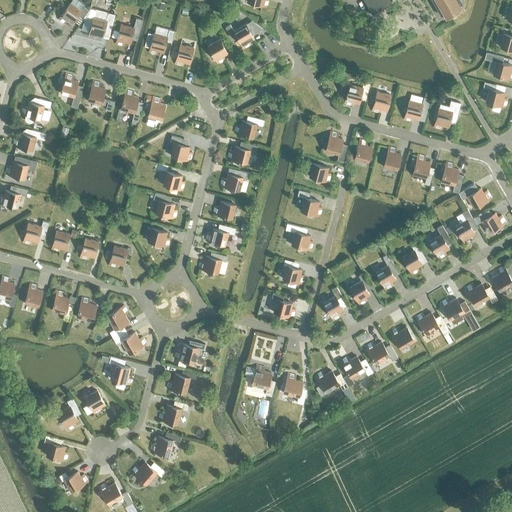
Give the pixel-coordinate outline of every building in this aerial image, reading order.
[(77,15),(82,19),(90,7),(79,0),(71,0),(58,19),(65,24),(67,21),(71,24),(77,15)] [(354,0),(358,6),(365,1),(372,13),(389,4),(386,0),(432,0),(441,15),(445,13),(447,16),(460,9),(457,5),(461,3),(459,0),(354,0)] [(105,26),(111,27),(113,17),(108,15),(108,12),(95,9),(88,36),(96,38),(97,34),(102,36),(105,26)] [(132,33),(138,35),(142,19),(136,17),(133,27),(121,24),(115,44),(123,46),(124,42),(130,43),(132,33)] [(254,38),(251,34),(261,28),(251,20),(245,24),(234,31),(230,24),(225,27),(231,37),(236,34),(244,48),(251,44),(249,41),(254,38)] [(157,50),(163,52),(167,36),(154,33),(149,52),(156,54),(157,50)] [(500,47),(511,49),(511,35),(503,34),(500,47)] [(208,46),(218,63),(225,59),(223,56),(228,53),(219,39),(208,46)] [(184,62),(189,63),(193,47),(180,44),(175,64),(183,66),(184,62)] [(508,78),(511,78),(511,70),(511,65),(500,62),(501,56),(486,52),(484,58),(496,61),(493,74),(500,76),(499,78),(507,80),(508,78)] [(71,106),(77,108),(82,86),(77,85),(78,81),(72,79),(74,75),(66,73),(61,93),(74,97),(71,106)] [(88,100),(104,105),(106,98),(102,97),(105,88),(100,86),(101,83),(93,81),(88,100)] [(361,93),(367,95),(370,83),(363,81),(362,87),(349,84),(344,103),(352,105),(353,102),(358,103),(361,93)] [(485,101),(505,106),(507,99),(503,98),(505,92),(489,88),(485,101)] [(131,122),(137,124),(143,102),(137,100),(138,97),(133,95),(134,91),(126,89),(121,109),(134,113),(131,122)] [(381,109),(386,110),(390,94),(377,91),(372,111),(380,113),(381,109)] [(148,116),(161,120),(165,104),(160,102),(161,98),(153,96),(148,116)] [(23,106),(21,113),(26,115),(26,117),(26,119),(26,120),(28,122),(30,122),(32,122),(33,121),(34,119),(35,117),(41,119),(41,118),(44,106),(49,108),(51,101),(39,98),(38,104),(28,101),(27,107),(23,106)] [(111,111),(114,101),(108,99),(105,109),(111,111)] [(413,117),(418,119),(422,103),(409,99),(404,119),(412,121),(413,117)] [(439,107),(434,127),(441,129),(442,125),(448,127),(450,117),(456,118),(460,103),(450,100),(449,106),(440,104),(439,107)] [(257,124),(262,125),(264,119),(252,116),(251,122),(241,120),(240,125),(236,124),(234,132),(254,137),(257,124)] [(12,144),(32,150),(36,137),(40,138),(41,133),(33,131),(32,136),(20,132),(18,138),(15,137),(12,144)] [(337,160),(343,161),(346,150),(340,148),(342,138),(337,137),(338,133),(330,131),(325,151),(338,154),(337,160)] [(171,135),(170,141),(174,142),(170,155),(190,160),(192,152),(188,151),(190,146),(184,145),(180,144),(181,137),(171,135)] [(354,159),(368,162),(372,146),(366,145),(367,141),(360,139),(354,159)] [(250,150),(256,151),(257,145),(246,142),(244,148),(234,146),(233,151),(229,150),(227,158),(247,163),(250,150)] [(383,166),(396,170),(401,154),(395,152),(396,149),(389,146),(383,166)] [(412,174),(426,177),(430,161),(424,160),(425,156),(418,154),(412,174)] [(7,165),(5,173),(25,178),(27,169),(34,171),(37,161),(18,156),(16,162),(12,161),(11,166),(7,165)] [(441,181),(454,185),(458,169),(453,168),(454,164),(446,162),(441,181)] [(309,176),(329,181),(331,174),(327,173),(328,167),(312,163),(309,176)] [(243,177),(248,179),(250,173),(238,170),(237,175),(227,173),(226,178),(222,177),(220,185),(240,190),(243,177)] [(163,184),(182,189),(184,182),(181,181),(182,175),(166,171),(163,184)] [(20,194),(26,196),(27,189),(16,186),(15,192),(5,190),(3,195),(0,194),(0,202),(17,207),(20,194)] [(480,187),(472,193),(468,187),(463,190),(458,193),(462,199),(467,196),(473,207),(491,197),(487,190),(483,192),(480,187)] [(155,212),(175,218),(177,210),(173,209),(175,204),(165,201),(166,195),(155,192),(153,198),(159,199),(155,212)] [(300,210),(320,215),(322,207),(318,206),(319,201),(303,197),(300,210)] [(212,212),(232,218),(236,205),(220,200),(218,206),(214,205),(212,212)] [(476,223),(473,218),(468,209),(462,212),(465,217),(466,219),(455,226),(465,243),(472,239),(470,236),(475,233),(473,230),(478,227),(476,223)] [(473,218),(476,223),(481,221),(488,232),(505,222),(501,215),(498,217),(495,212),(491,215),(488,209),(473,218)] [(38,237),(44,238),(48,222),(42,221),(41,226),(28,222),(23,242),(31,244),(32,240),(37,242),(38,237)] [(429,241),(439,258),(446,254),(444,251),(449,248),(446,244),(451,241),(442,224),(437,227),(441,234),(429,241)] [(228,233),(234,234),(235,228),(224,225),(222,230),(212,228),(211,233),(207,232),(205,240),(225,245),(228,233)] [(148,241),(167,246),(170,238),(166,237),(167,232),(151,228),(148,241)] [(60,248),(65,249),(69,233),(56,230),(51,250),(59,252),(60,248)] [(291,244),(311,249),(313,241),(309,240),(310,235),(294,231),(291,244)] [(88,255),(94,257),(98,241),(85,237),(80,257),(87,259),(88,255)] [(402,256),(412,274),(419,270),(417,267),(422,264),(427,261),(416,242),(411,245),(414,250),(402,256)] [(118,263),(123,265),(127,249),(114,245),(109,265),(117,267),(118,263)] [(221,259),(225,260),(226,255),(217,253),(216,258),(205,255),(204,260),(200,259),(198,267),(218,272),(221,259)] [(376,272),(386,289),(393,285),(391,282),(396,279),(394,275),(399,272),(387,253),(382,256),(387,265),(376,272)] [(282,278),(302,283),(304,275),(300,274),(301,269),(291,266),(293,261),(284,259),(283,264),(285,265),(282,278)] [(491,277),(500,291),(511,283),(511,280),(503,265),(496,269),(498,273),(491,277)] [(349,287),(360,305),(367,301),(365,297),(369,294),(364,286),(369,283),(363,272),(358,276),(361,280),(349,287)] [(0,282),(0,281),(0,296),(10,299),(11,293),(14,283),(9,282),(10,278),(2,276),(0,282)] [(25,303),(38,306),(42,290),(36,289),(38,285),(30,283),(25,303)] [(491,288),(486,291),(481,283),(474,287),(472,283),(465,287),(475,305),(489,297),(492,302),(497,299),(491,288)] [(337,299),(342,296),(336,287),(331,290),(335,295),(323,302),(334,320),(340,316),(338,312),(343,310),(337,299)] [(63,319),(69,321),(72,309),(66,307),(69,298),(64,296),(65,292),(57,290),(52,310),(64,313),(63,319)] [(10,299),(8,305),(13,306),(16,295),(11,293),(10,299)] [(76,317),(92,321),(96,305),(88,303),(89,299),(82,297),(76,317)] [(450,320),(464,312),(456,297),(449,301),(447,298),(440,302),(450,320)] [(273,312),(293,317),(295,309),(291,308),(292,303),(277,299),(273,312)] [(124,305),(106,315),(114,329),(109,331),(113,337),(123,331),(120,326),(128,321),(124,314),(128,312),(124,305)] [(441,318),(436,321),(431,312),(424,316),(422,312),(415,316),(425,334),(439,326),(442,331),(447,328),(441,318)] [(401,349),(414,341),(406,326),(399,330),(397,327),(390,331),(401,349)] [(135,332),(126,337),(123,331),(113,337),(116,343),(121,340),(129,354),(146,343),(142,336),(139,338),(135,332)] [(198,347),(203,349),(204,344),(195,341),(194,346),(182,343),(180,351),(176,350),(174,357),(179,359),(177,365),(184,367),(186,361),(194,363),(198,347)] [(391,347),(386,350),(381,341),(374,345),(372,341),(365,345),(376,363),(389,355),(392,360),(397,357),(391,347)] [(110,378),(130,384),(132,376),(128,375),(130,367),(120,364),(122,359),(110,355),(109,361),(114,363),(110,378)] [(367,361),(361,364),(356,355),(349,359),(347,356),(340,360),(351,378),(364,370),(367,375),(373,371),(367,361)] [(271,372),(263,370),(264,366),(257,364),(256,368),(246,365),(244,373),(254,376),(251,384),(266,388),(265,394),(271,395),(274,384),(269,382),(271,372)] [(342,376),(336,379),(331,370),(324,374),(322,370),(315,374),(326,392),(339,384),(342,389),(348,386),(342,376)] [(190,377),(195,378),(197,373),(188,371),(186,376),(174,373),(172,380),(168,379),(166,387),(186,392),(190,377)] [(296,402),(303,404),(306,392),(300,390),(302,381),(295,379),(296,375),(288,373),(283,393),(298,396),(296,402)] [(85,396),(95,414),(102,410),(100,407),(105,404),(97,390),(85,396)] [(58,412),(68,430),(75,426),(73,422),(78,420),(76,416),(80,413),(72,398),(67,401),(70,405),(58,412)] [(182,409),(187,410),(189,404),(177,401),(176,406),(166,404),(164,412),(160,411),(158,418),(178,423),(182,409)] [(174,440),(179,441),(181,435),(169,432),(167,438),(158,435),(156,443),(152,442),(150,450),(170,455),(174,440)] [(46,455),(66,460),(68,452),(64,451),(65,446),(55,443),(57,438),(45,435),(44,441),(49,442),(46,455)] [(156,463),(152,468),(144,461),(139,467),(136,465),(131,471),(147,484),(157,472),(161,476),(165,471),(156,463)] [(84,474),(80,476),(77,471),(68,477),(65,472),(59,475),(62,480),(63,479),(70,491),(88,481),(84,474)] [(109,504),(123,496),(114,482),(107,486),(105,482),(98,486),(109,504)]
